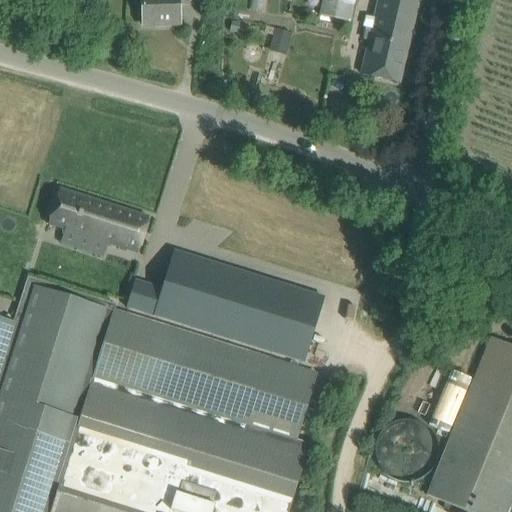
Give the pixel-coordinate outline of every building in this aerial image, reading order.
[(200,0),(142,0),(143,25),(179,24),(178,3),(200,2),(200,0)] [(323,0),(320,16),(350,22),(353,5),(354,0),(323,0)] [(379,0),(362,74),(399,83),(418,0),(379,0)] [(59,189),(48,225),(138,253),(149,218),(59,189)] [(174,252),(154,317),(304,363),(324,298),(174,252)] [(0,511),(287,511),(308,446),(291,441),(312,373),(149,323),(120,314),(114,312),(116,305),(28,277),(13,323),(0,318),(0,511)] [(511,511),(511,346),(489,338),(425,495),(467,511),(511,511)]
